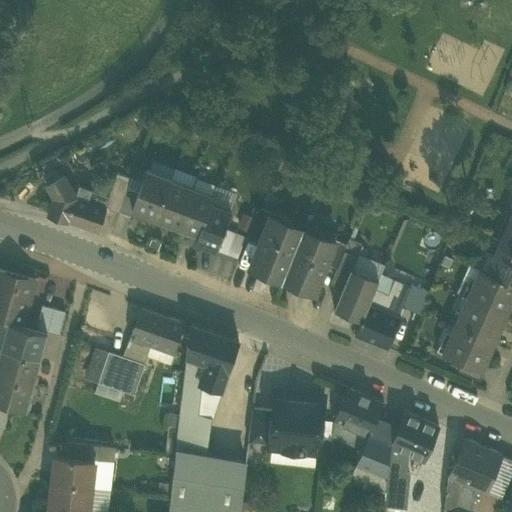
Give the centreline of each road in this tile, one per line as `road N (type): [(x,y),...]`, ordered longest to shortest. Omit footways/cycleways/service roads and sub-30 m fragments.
road 1 (secondary): [(0,221),(511,429)]
road 2 (residential): [(0,142),(144,53),(171,0)]
